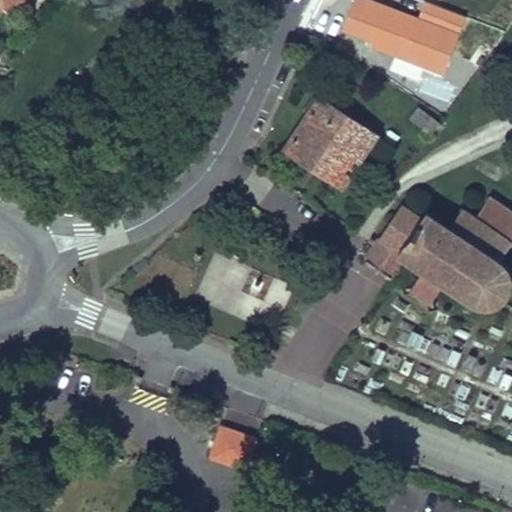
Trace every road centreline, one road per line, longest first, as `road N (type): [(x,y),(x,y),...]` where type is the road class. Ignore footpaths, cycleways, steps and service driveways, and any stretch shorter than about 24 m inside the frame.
road 1 (residential): [(84,311),(511,480)]
road 2 (residential): [(128,230),(162,211),(213,162),(293,0)]
